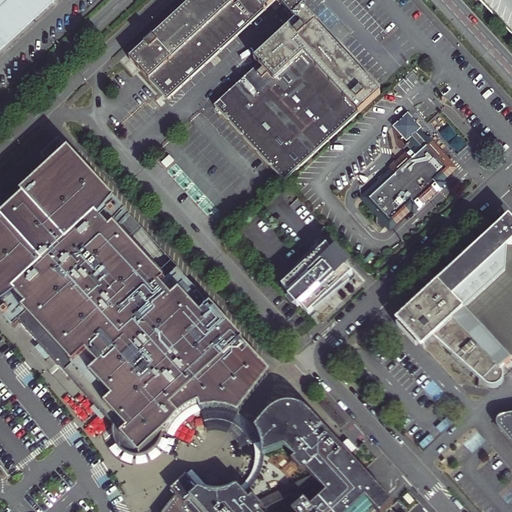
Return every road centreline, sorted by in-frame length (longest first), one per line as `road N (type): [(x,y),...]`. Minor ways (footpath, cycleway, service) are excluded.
road 1 (unclassified): [(309,357),(511,171)]
road 2 (unknown): [(164,496),(0,311)]
road 3 (secondary): [(0,150),(163,0)]
road 4 (unclassified): [(309,357),(453,511)]
road 5 (secondary): [(120,0),(0,111)]
